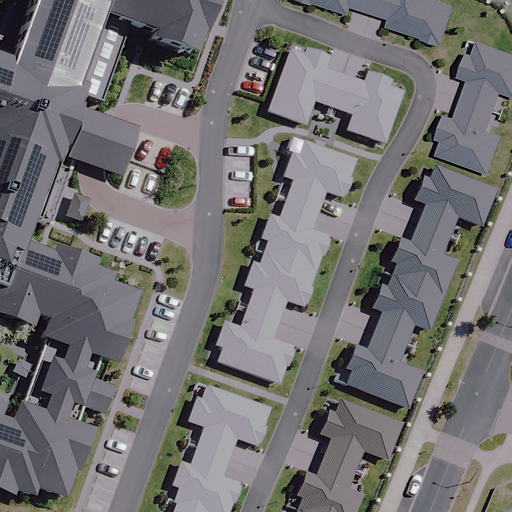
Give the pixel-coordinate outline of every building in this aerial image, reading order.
[(3,0),(16,4),(0,47),(0,511),(62,511),(70,493),(74,494),(88,454),(72,448),(79,430),(100,438),(110,411),(87,403),(95,380),(113,387),(128,346),(123,344),(133,316),(106,306),(109,298),(90,291),(92,283),(51,268),(48,276),(19,265),(27,242),(41,247),(52,218),(61,194),(51,190),(56,177),(116,199),(133,153),(71,130),(76,117),(96,124),(126,42),(150,51),(147,59),(188,74),(215,0),(3,0)] [(309,0),(341,10),(343,0),(348,0),(392,13),(388,25),(437,40),(449,0),(309,0)] [(511,50),(481,39),(476,53),(470,51),(461,74),(472,78),(458,115),(450,112),(440,139),(443,141),(439,153),(491,172),(506,132),(490,127),(503,91),(511,93),(511,50)] [(303,55),(288,50),(267,110),(306,124),(315,100),(351,113),(345,129),(384,143),(402,92),(387,87),(390,80),(366,72),(363,82),(325,69),(330,57),(305,48),(303,55)] [(343,198),(356,159),(296,138),(282,179),(289,181),(276,216),(269,214),(243,287),(250,289),(237,326),(222,321),(212,350),(219,352),(216,362),(280,385),(293,346),(272,338),(285,302),(303,308),(329,235),(312,229),(325,192),(343,198)] [(494,188),(433,166),(428,178),(423,176),(414,199),(426,204),(412,243),(398,238),(390,262),(396,264),(387,288),(380,285),(372,308),(380,311),(367,349),(356,345),(347,368),(352,370),(346,386),(405,407),(418,372),(398,364),(413,323),(429,329),(456,256),(443,251),(455,217),(480,226),(494,188)] [(88,199),(72,193),(64,216),(79,221),(88,199)] [(511,393),(511,366),(508,365),(490,409),(503,414),(511,393)] [(273,403),(203,378),(189,417),(206,423),(191,464),(175,458),(166,481),(181,486),(171,511),(231,511),(241,483),(223,477),(236,439),(258,447),(273,403)] [(398,422),(339,401),(334,413),(329,411),(320,434),(330,438),(316,476),(303,472),(294,496),(301,499),(295,511),(354,511),(362,491),(349,487),(362,451),(385,459),(398,422)]
